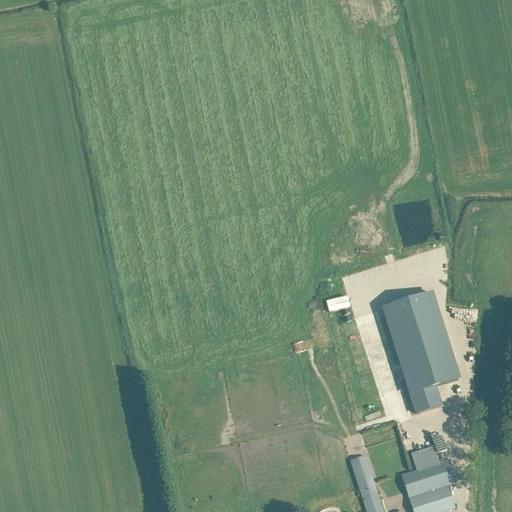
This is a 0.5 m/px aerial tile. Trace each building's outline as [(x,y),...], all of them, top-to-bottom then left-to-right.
[(433,293),(381,309),(415,416),(442,407),(436,388),(460,380),(433,293)] [(416,472),(440,464),(435,447),(411,455),(416,472)] [(365,457),(350,462),(365,511),(382,511),(374,487),(371,476),(365,457)] [(401,476),(409,499),(447,487),(457,484),(449,461),(440,464),(416,472),(401,476)] [(448,511),(455,510),(447,487),(409,499),(412,511),(448,511)]
